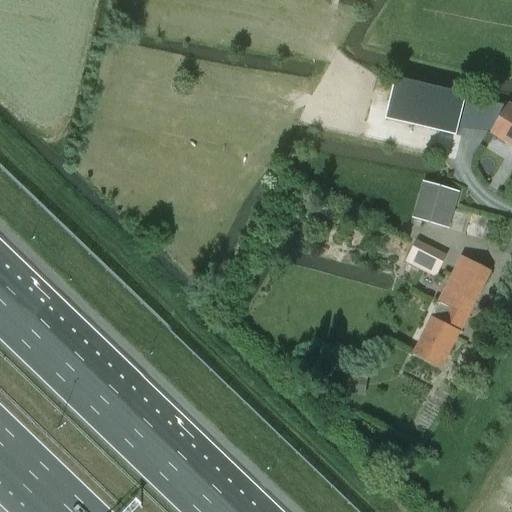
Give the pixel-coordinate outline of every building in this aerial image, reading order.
[(457,136),(466,95),(396,78),(387,119),(457,136)] [(511,145),(511,105),(510,104),(492,133),(511,145)] [(449,228),(459,193),(424,183),(414,217),(449,228)] [(418,242),(407,263),(423,272),(434,250),(418,242)] [(442,368),(491,272),(462,257),(453,275),(460,278),(446,305),(439,302),(431,318),(432,319),(414,354),(442,368)] [(349,393),(364,394),(367,375),(351,373),(349,393)]
